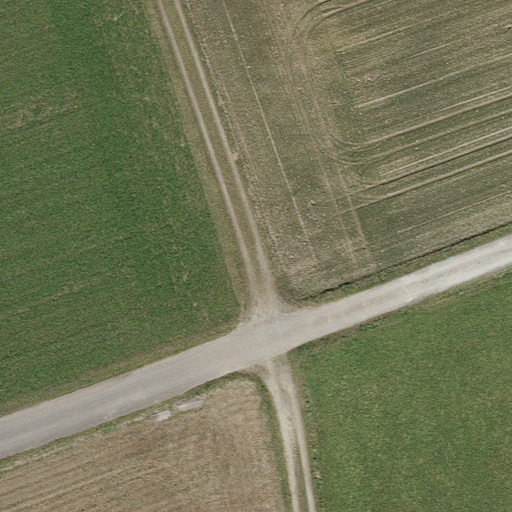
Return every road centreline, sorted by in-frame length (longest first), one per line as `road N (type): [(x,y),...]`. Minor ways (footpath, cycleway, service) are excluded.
road 1 (track): [(0,433),(511,242)]
road 2 (track): [(176,0),(275,331),(308,511)]
